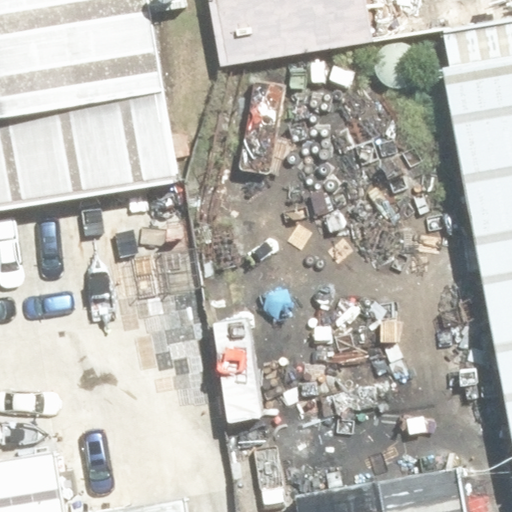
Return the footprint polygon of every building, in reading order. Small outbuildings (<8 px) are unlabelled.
[(134,0),(0,0),(0,197),(162,172),(134,0)] [(338,0),(178,0),(191,69),(346,40),(338,0)] [(511,46),(421,63),(503,511),(511,509),(511,46)] [(0,511),(46,511),(35,442),(0,448),(0,511)] [(440,511),(433,461),(264,488),(267,511),(440,511)]
